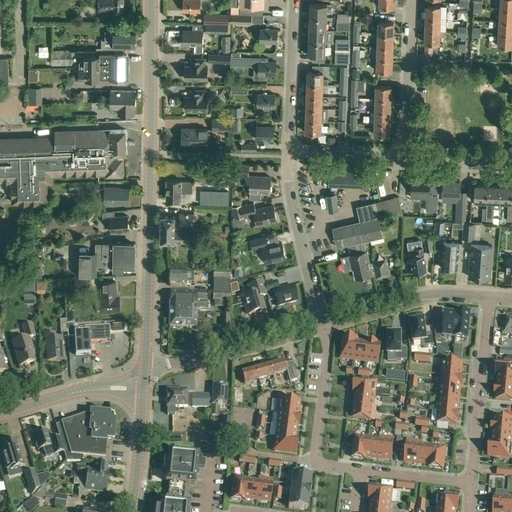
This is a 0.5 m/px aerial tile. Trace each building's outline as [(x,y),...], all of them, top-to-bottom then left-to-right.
[(99,0),(99,11),(113,11),(113,12),(123,12),(123,0),(99,0)] [(183,0),(183,11),(200,12),(200,0),(183,0)] [(239,0),(240,7),(240,8),(240,13),(263,15),(263,9),(264,9),(264,0),(239,0)] [(511,0),(500,0),(500,9),(511,9),(511,0)] [(468,4),(459,3),(459,12),(467,13),(468,4)] [(326,17),(329,18),(330,12),(326,12),(327,5),(310,4),(310,17),(326,17)] [(426,6),(426,18),(440,19),(446,19),(446,14),(446,6),(426,6)] [(511,21),(511,9),(500,9),(499,21),(511,21)] [(204,23),(230,23),(230,14),(204,14),(204,23)] [(251,24),(251,22),(252,15),(231,14),(230,23),(251,24)] [(326,23),(326,17),(310,17),(309,29),(326,30),(326,23)] [(440,19),(426,18),(425,30),(439,31),(440,19)] [(498,33),(511,34),(511,21),(499,21),(498,33)] [(378,22),(378,34),(393,35),(394,23),(378,22)] [(228,33),(228,24),(205,24),(205,33),(228,33)] [(110,46),(113,46),(113,48),(136,48),(136,32),(134,30),(113,29),(113,31),(105,31),(105,41),(110,41),(110,46)] [(277,43),(277,29),(260,29),(260,42),(277,43)] [(325,38),(326,30),(309,29),(309,42),(325,43),(325,38)] [(195,51),(203,51),(203,45),(203,30),(183,30),(183,45),(196,45),(195,51)] [(439,31),(425,30),(425,43),(439,44),(439,31)] [(466,32),(458,32),(458,36),(461,36),(461,40),(466,40),(466,32)] [(511,47),(511,41),(511,34),(498,33),(498,46),(511,47)] [(393,35),(378,34),(377,46),(393,47),(393,35)] [(325,43),(309,42),(308,55),(313,55),(325,56),(325,55),(325,43)] [(377,58),(392,59),(393,47),(377,46),(377,54),(377,58)] [(72,50),(51,50),(51,65),(72,65),(72,50)] [(335,54),(335,62),(347,63),(348,54),(335,54)] [(100,80),(109,80),(110,55),(99,55),(99,57),(100,57),(100,80)] [(110,55),(109,80),(109,81),(126,81),(127,55),(110,55)] [(0,88),(3,88),(9,88),(8,58),(4,58),(0,57),(0,88)] [(100,57),(99,57),(84,57),(84,58),(79,63),(79,69),(78,69),(78,70),(76,70),(74,72),(73,81),(84,81),(100,81),(100,80),(100,57)] [(257,74),(254,74),(253,79),(265,80),(266,75),(275,75),(276,62),(267,61),(267,57),(252,57),(252,63),(257,64),(257,74)] [(392,71),(392,59),(377,58),(377,59),(376,71),(392,71)] [(205,66),(205,59),(192,59),(192,66),(186,66),(186,79),(193,79),(193,80),(199,80),(199,79),(208,79),(208,66),(205,66)] [(308,72),(307,84),(322,85),(327,85),(328,79),(323,79),(323,72),(308,72)] [(348,76),(340,76),(340,85),(347,86),(348,76)] [(351,79),(351,97),(358,98),(358,90),(364,91),(364,80),(351,79)] [(322,97),(322,85),(307,84),(307,96),(322,97)] [(42,87),(30,86),(29,104),(41,104),(42,87)] [(375,98),(391,99),(391,87),(376,86),(375,98)] [(135,101),(135,91),(110,91),(110,99),(110,105),(112,105),(112,102),(119,102),(119,98),(127,98),(126,101),(135,101)] [(205,91),(192,91),(192,97),(186,97),(186,110),(208,110),(208,97),(205,98),(205,91)] [(257,93),(257,107),(274,108),(275,94),(257,93)] [(322,97),(307,96),(306,108),(321,109),(322,97)] [(112,105),(110,105),(110,108),(118,109),(118,115),(134,115),(134,109),(135,109),(135,101),(126,101),(127,98),(119,98),(119,102),(112,102),(112,105)] [(390,111),(391,99),(375,98),(375,110),(390,111)] [(339,109),(346,110),(347,100),(339,100),(339,109)] [(45,106),(31,107),(32,120),(45,119),(45,106)] [(241,116),(241,108),(232,108),(232,116),(241,116)] [(321,121),(321,109),(306,108),(306,120),(321,121)] [(346,119),(346,110),(339,109),(338,119),(346,119)] [(390,123),(390,111),(375,110),(374,122),(390,123)] [(229,130),(229,119),(213,119),(213,130),(229,130)] [(320,133),(321,121),(306,120),(305,133),(320,133)] [(346,121),(338,121),(338,131),(346,131),(346,121)] [(390,123),(374,122),(374,135),(389,135),(390,123)] [(256,126),(255,139),(273,140),(273,127),(256,126)] [(182,128),(182,142),(199,142),(208,142),(208,135),(208,129),(189,129),(189,128),(182,128)] [(19,175),(47,174),(46,160),(116,157),(116,155),(126,155),(125,130),(55,132),(55,139),(0,140),(0,180),(11,180),(20,180),(19,175)] [(46,160),(47,174),(51,174),(106,172),(106,175),(122,175),(121,159),(116,159),(116,157),(46,160)] [(234,176),(248,177),(248,165),(234,165),(234,176)] [(220,168),(219,176),(230,176),(231,168),(220,168)] [(328,172),(328,187),(368,187),(368,172),(328,172)] [(51,174),(47,174),(19,175),(20,180),(11,180),(11,187),(10,187),(10,196),(12,196),(12,202),(46,201),(45,182),(52,182),(51,174)] [(250,199),(260,199),(260,192),(269,193),(270,177),(251,176),(250,193),(250,199)] [(430,180),(412,179),(412,182),(410,182),(409,190),(411,190),(411,193),(421,193),(421,198),(428,198),(428,210),(426,210),(426,211),(437,211),(439,186),(430,186),(430,180)] [(443,199),(459,200),(460,193),(460,181),(444,180),(443,194),(443,199)] [(166,199),(181,200),(181,192),(192,193),(192,181),(181,181),(167,181),(166,199)] [(86,183),(86,189),(86,191),(98,191),(98,183),(86,183)] [(486,202),(487,186),(474,185),(473,202),(486,202)] [(494,221),(494,208),(499,209),(499,203),(499,186),(487,186),(486,202),(486,208),(486,220),(494,221)] [(499,186),(499,203),(511,203),(511,187),(499,186)] [(116,188),(105,188),(105,189),(105,199),(104,203),(129,204),(129,189),(116,189),(116,188)] [(458,222),(464,223),(466,223),(467,193),(460,192),(460,193),(459,200),(459,210),(458,222)] [(212,205),(218,205),(218,195),(213,195),(213,194),(197,194),(196,205),(212,205)] [(371,194),(363,197),(365,203),(373,201),(371,194)] [(334,195),(325,197),(328,212),(337,211),(334,195)] [(378,216),(388,215),(385,200),(375,202),(356,206),(360,221),(332,228),(337,247),(347,244),(348,247),(364,243),(364,241),(372,239),(373,242),(382,239),(378,222),(380,221),(378,216)] [(253,210),(255,210),(254,203),(242,205),(233,207),(232,207),(232,209),(234,216),(235,219),(243,217),(254,215),(253,210)] [(273,206),(255,210),(253,210),(254,215),(256,226),(276,221),(273,206)] [(113,211),(102,212),(102,218),(110,218),(110,222),(108,224),(108,228),(111,230),(111,231),(128,230),(127,215),(113,216),(113,211)] [(161,215),(161,240),(187,241),(187,230),(193,230),(193,214),(179,213),(175,216),(161,215)] [(1,216),(2,256),(14,256),(13,225),(19,225),(19,216),(1,216)] [(443,233),(444,222),(436,221),(435,233),(443,233)] [(464,223),(463,228),(463,238),(473,239),(474,223),(470,223),(467,223),(466,223),(464,223)] [(268,246),(268,244),(266,236),(250,240),(252,248),(264,245),(265,247),(262,248),(266,263),(285,259),(281,243),(268,246)] [(448,269),(450,242),(443,242),(441,268),(448,269)] [(459,243),(450,242),(448,269),(457,269),(459,243)] [(365,245),(364,243),(348,247),(349,249),(350,254),(355,278),(376,274),(376,277),(389,274),(385,257),(376,260),(373,261),(370,249),(366,250),(365,245)] [(88,275),(96,276),(95,266),(115,266),(114,269),(122,269),(123,267),(133,267),(134,259),(134,244),(115,244),(104,244),(96,244),(95,254),(78,253),(78,275),(88,275)] [(468,277),(490,278),(493,246),(492,246),(471,245),(468,277)] [(415,250),(408,251),(410,265),(412,265),(413,272),(426,270),(422,247),(415,248),(415,250)] [(213,279),(229,280),(230,280),(230,271),(213,271),(213,279)] [(169,280),(169,286),(186,287),(186,283),(193,283),(193,273),(186,273),(169,273),(169,274),(168,275),(168,279),(169,280)] [(89,288),(88,276),(75,277),(75,288),(89,288)] [(259,298),(267,296),(263,286),(263,285),(262,281),(247,285),(250,295),(242,297),(247,315),(263,311),(259,298)] [(101,283),(102,296),(100,297),(101,312),(120,311),(119,295),(116,296),(116,282),(101,283)] [(266,294),(273,291),(275,299),(277,307),(297,301),(292,286),(279,290),(276,282),(263,286),(266,294)] [(229,293),(213,292),(212,292),(212,301),(229,301),(229,293)] [(169,304),(169,315),(203,315),(203,312),(197,312),(197,309),(206,309),(206,294),(203,294),(170,293),(170,304),(169,304)] [(28,294),(28,302),(36,302),(36,294),(28,294)] [(457,315),(445,314),(443,336),(455,337),(454,339),(455,339),(457,314),(457,315)] [(455,339),(467,340),(469,315),(457,314),(455,339)] [(203,315),(169,315),(169,328),(195,328),(198,328),(198,323),(203,323),(203,315)] [(221,315),(220,327),(229,327),(229,315),(221,315)] [(413,342),(421,341),(422,347),(433,345),(431,333),(425,334),(423,319),(423,318),(415,319),(415,320),(410,321),(413,342)] [(502,333),(511,334),(511,318),(505,318),(505,324),(503,323),(502,333)] [(21,326),(25,339),(28,338),(29,338),(35,337),(31,323),(21,326)] [(67,337),(74,336),(75,356),(90,355),(89,343),(110,341),(109,326),(74,328),(74,324),(67,324),(67,337)] [(388,333),(388,354),(396,354),(396,360),(407,360),(407,348),(401,348),(401,331),(393,331),(393,333),(388,333)] [(61,338),(53,338),(52,333),(43,334),(43,339),(45,339),(47,362),(63,360),(61,338)] [(341,358),(353,360),(356,341),(357,341),(357,339),(343,337),(341,358)] [(28,338),(25,339),(12,343),(19,366),(34,362),(31,353),(30,354),(28,347),(31,346),(29,338),(28,338)] [(368,343),(357,341),(356,341),(353,360),(366,362),(368,343)] [(368,341),(368,343),(366,362),(378,363),(381,344),(376,344),(377,342),(368,341)] [(431,355),(415,354),(414,362),(430,363),(431,355)] [(495,376),(498,376),(498,375),(511,376),(511,357),(507,357),(507,363),(497,362),(495,376)] [(284,361),(269,365),(272,375),(286,371),(289,382),(297,380),(292,362),(284,364),(284,361)] [(443,362),(442,374),(461,376),(462,364),(443,362)] [(272,375),(269,365),(255,369),(258,380),(272,375)] [(244,384),(258,380),(255,369),(241,374),(244,384)] [(442,374),(441,387),(459,388),(460,384),(462,385),(462,376),(461,376),(442,374)] [(497,387),(511,388),(511,376),(498,375),(498,376),(497,387)] [(380,396),(381,390),(375,389),(376,382),(355,379),(353,393),(355,393),(356,393),(374,395),(380,396)] [(212,385),(211,405),(211,416),(218,416),(219,406),(225,406),(226,386),(212,385)] [(459,388),(441,387),(439,399),(458,400),(459,388)] [(511,401),(511,388),(497,387),(495,387),(494,395),(496,395),(496,400),(511,401)] [(166,390),(166,407),(167,407),(167,415),(175,415),(175,407),(187,407),(187,390),(166,390)] [(373,407),(374,395),(356,393),(355,393),(354,405),(373,407)] [(210,408),(210,395),(198,395),(192,395),(192,408),(210,408)] [(297,415),(299,402),(283,400),(278,399),(276,413),(278,413),(297,415)] [(439,399),(438,411),(457,412),(458,400),(439,399)] [(56,403),(58,413),(75,410),(73,400),(56,403)] [(375,407),(373,407),(354,405),(352,418),(374,421),(375,407)] [(457,412),(438,411),(437,423),(456,425),(456,420),(458,420),(459,412),(457,412)] [(388,421),(398,424),(400,414),(390,412),(388,421)] [(82,462),(82,456),(103,458),(105,439),(112,439),(114,418),(111,415),(91,413),(64,422),(55,425),(58,434),(66,461),(81,462),(82,462)] [(277,425),(296,427),(296,423),(298,424),(299,415),(297,415),(278,413),(277,425)] [(231,439),(231,438),(232,418),(222,418),(221,442),(231,442),(231,439)] [(491,431),(493,431),(511,433),(511,428),(511,420),(494,418),(493,423),(492,423),(491,431)] [(422,427),(428,427),(429,428),(430,421),(416,419),(415,426),(420,427),(422,427)] [(294,439),(296,427),(277,425),(275,437),(294,439)] [(46,457),(62,453),(58,438),(50,440),(50,438),(48,438),(46,431),(34,434),(37,443),(35,443),(36,449),(38,448),(39,450),(43,448),(46,457)] [(510,444),(511,433),(493,431),(492,443),(510,444)] [(366,457),(368,438),(355,437),(356,434),(349,433),(347,445),(353,446),(352,458),(366,459),(366,457)] [(297,439),(294,439),(275,437),(274,450),(295,453),(297,439)] [(380,437),(379,440),(380,440),(377,459),(391,460),(393,439),(380,437)] [(380,440),(379,440),(368,438),(366,457),(377,459),(380,440)] [(8,440),(5,441),(5,443),(3,443),(5,450),(1,452),(6,469),(10,468),(11,469),(24,465),(18,446),(17,447),(15,440),(9,441),(8,440)] [(404,462),(418,464),(420,445),(421,442),(407,441),(404,462)] [(510,451),(510,444),(492,443),(489,443),(488,456),(509,458),(510,451)] [(418,464),(429,465),(430,465),(432,446),(420,445),(418,464)] [(430,465),(429,465),(429,467),(443,469),(445,448),(432,446),(430,465)] [(198,455),(196,467),(204,468),(205,459),(202,459),(203,456),(224,457),(224,450),(198,448),(198,455)] [(195,476),(196,467),(198,455),(169,451),(167,461),(164,460),(163,472),(166,472),(165,482),(169,482),(167,501),(160,500),(159,509),(155,509),(154,511),(188,511),(189,503),(183,503),(185,484),(194,485),(195,476)] [(107,483),(108,473),(107,472),(108,463),(94,462),(93,471),(88,470),(88,468),(77,467),(76,473),(71,472),(70,477),(74,478),(107,483)] [(25,473),(31,495),(38,488),(33,470),(25,473)] [(292,472),(291,484),(310,487),(310,486),(311,475),(292,472)] [(105,493),(107,483),(74,478),(73,485),(79,485),(78,496),(86,497),(87,491),(105,493)] [(244,501),(245,498),(244,498),(247,480),(233,478),(231,499),(244,501)] [(258,479),(258,481),(259,481),(256,500),(269,502),(272,480),(258,479)] [(244,498),(245,498),(256,500),(259,481),(258,481),(247,480),(244,498)] [(310,487),(291,484),(289,496),(308,498),(309,498),(311,486),(310,486),(310,487)] [(371,500),(390,502),(392,489),(370,486),(369,500),(371,500)] [(437,494),(436,508),(455,509),(455,510),(458,510),(459,496),(437,494)] [(307,510),(308,498),(289,496),(288,507),(307,510)] [(505,511),(507,497),(495,496),(493,511),(505,511)] [(37,501),(33,497),(23,506),(27,510),(37,501)] [(67,501),(55,499),(55,500),(54,506),(66,508),(67,501)] [(371,500),(369,511),(388,511),(390,502),(371,500)]
